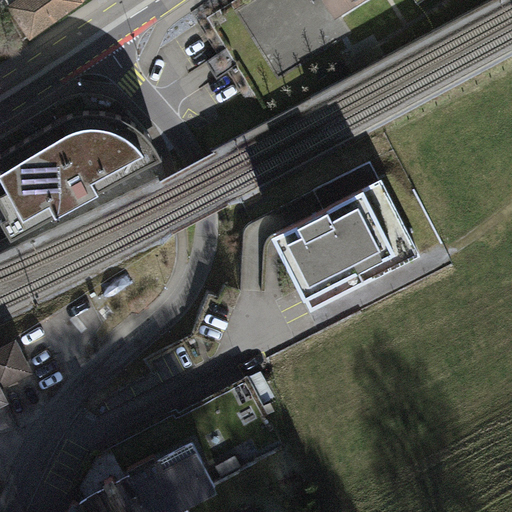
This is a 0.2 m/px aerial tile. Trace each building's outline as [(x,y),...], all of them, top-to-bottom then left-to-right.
[(28,0),(7,15),(33,50),(102,0),(28,0)] [(327,0),(338,17),(364,0),(327,0)] [(27,118),(0,133),(0,253),(176,181),(151,133),(129,121),(90,111),(58,111),(27,118)] [(311,193),(248,227),(304,332),(426,267),(374,172),(317,202),(311,193)] [(16,350),(0,357),(0,384),(6,397),(34,383),(16,350)] [(0,392),(0,416),(10,412),(0,392)] [(80,511),(190,511),(220,496),(193,446),(86,503),(80,511)]
